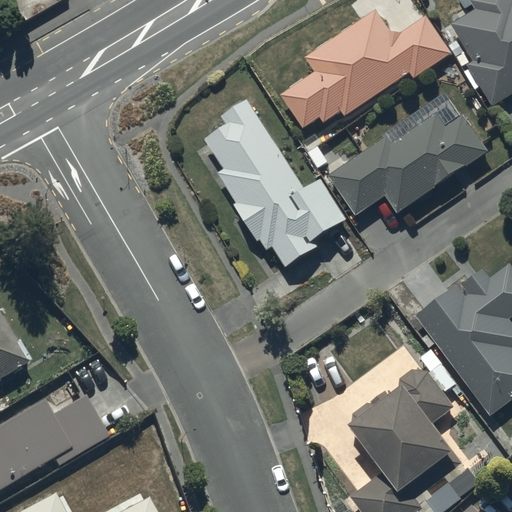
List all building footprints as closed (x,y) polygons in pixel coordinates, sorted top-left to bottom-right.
[(511,0),(482,0),(471,7),(477,16),(451,31),(473,67),(468,70),(494,112),(511,101),(511,0)] [(343,118),(348,124),(410,80),(415,86),(453,59),(428,23),(403,40),(390,38),(378,16),(308,65),(317,78),(283,102),(307,136),(322,126),(325,130),(343,118)] [(308,196),(249,106),(223,122),(230,132),(207,147),(226,177),(220,181),(239,210),(237,212),(260,249),(263,248),(270,259),(276,255),(289,276),(321,255),(316,248),(349,227),(323,186),(308,196)] [(390,143),(331,183),(359,222),(386,204),(399,221),(489,159),(463,122),(448,133),(438,119),(394,149),(390,143)] [(430,354),(436,349),(491,423),(511,408),(511,328),(511,326),(511,325),(511,272),(511,271),(491,285),(484,275),(462,291),(469,299),(466,302),(458,292),(417,322),(429,339),(423,344),(430,354)] [(0,388),(29,372),(0,321),(0,388)] [(433,354),(420,363),(446,398),(458,389),(433,354)] [(352,438),(350,440),(380,480),(350,503),(357,511),(421,511),(416,506),(464,471),(434,430),(456,414),(430,379),(413,377),(401,386),(399,400),(400,402),(394,407),(387,398),(354,421),(352,438)] [(0,499),(56,467),(60,474),(110,444),(86,404),(80,408),(75,401),(48,417),(45,412),(0,438),(0,499)] [(153,511),(150,505),(135,511),(61,511),(56,501),(34,511),(153,511)]
